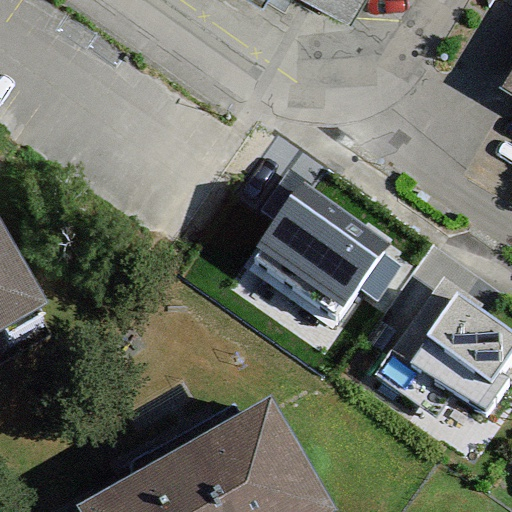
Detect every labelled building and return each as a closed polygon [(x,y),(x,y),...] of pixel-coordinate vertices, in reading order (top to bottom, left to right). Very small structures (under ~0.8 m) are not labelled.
[(353,0),(327,0),(347,12),(353,0)] [(387,244),(303,185),(254,254),(338,314),(387,244)] [(0,364),(45,343),(0,249),(0,364)] [(485,304),(442,276),(392,351),(487,413),(506,384),(495,376),(511,349),(511,333),(475,310),(485,304)] [(90,508),(91,511),(319,511),(275,419),(90,508)]
